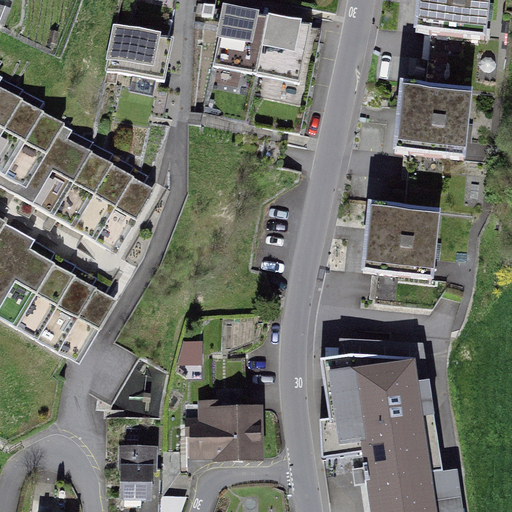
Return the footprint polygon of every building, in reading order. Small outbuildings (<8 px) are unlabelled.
[(493,42),(497,0),(420,0),(417,34),(493,42)] [(217,67),(256,74),(267,18),(227,11),(217,67)] [(256,74),(298,82),(309,26),(267,18),(256,74)] [(162,81),(170,41),(117,31),(110,72),(162,81)] [(466,163),(474,94),(398,85),(390,154),(466,163)] [(0,309),(60,347),(157,190),(0,93),(0,309)] [(444,283),(452,215),(376,206),(368,275),(444,283)] [(378,511),(433,511),(410,364),(356,364),(329,368),(341,448),(367,444),(378,511)] [(259,456),(258,410),(216,411),(216,407),(189,407),(189,427),(192,427),(192,457),(259,456)] [(121,446),(121,466),(158,466),(159,447),(121,446)] [(141,503),(140,511),(157,511),(158,466),(121,466),(120,502),(141,503)]
